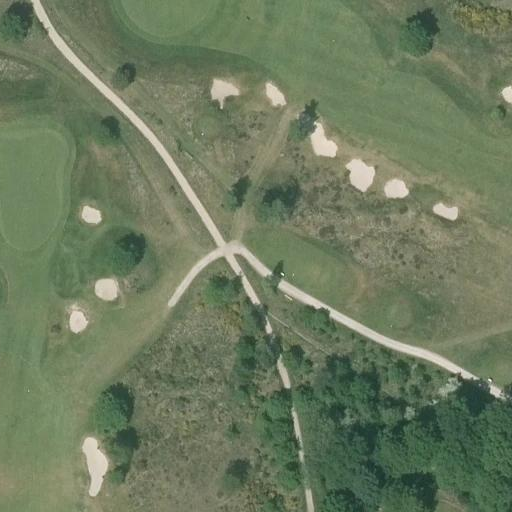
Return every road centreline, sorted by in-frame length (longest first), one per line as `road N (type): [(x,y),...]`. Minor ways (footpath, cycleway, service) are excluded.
road 1 (track): [(511,402),(371,335),(271,278),(236,248),(202,262),(168,306)]
road 2 (track): [(0,46),(94,107),(190,247),(208,258)]
road 3 (track): [(230,248),(251,183),(295,99)]
